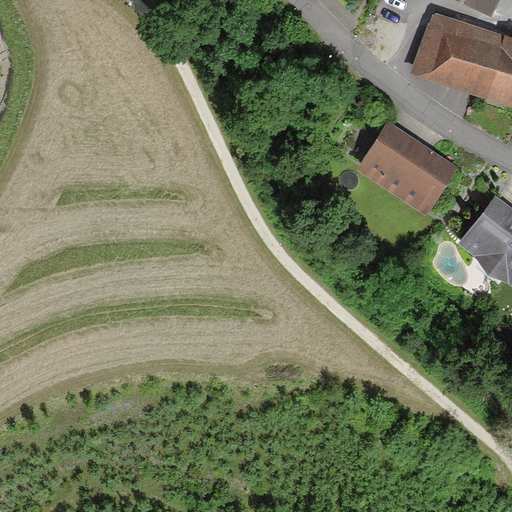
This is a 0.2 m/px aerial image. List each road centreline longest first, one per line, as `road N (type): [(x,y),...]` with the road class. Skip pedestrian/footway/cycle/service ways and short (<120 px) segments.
road 1 (track): [(132,0),(167,32),(253,224),(285,267),(511,461)]
road 2 (residential): [(298,0),(390,88),(481,152),(511,164)]
